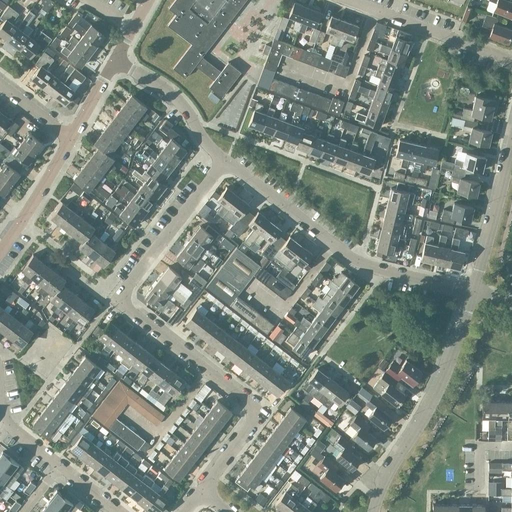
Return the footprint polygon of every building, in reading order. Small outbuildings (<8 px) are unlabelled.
[(53,3),(48,0),(42,0),(42,1),(40,2),(43,5),(41,8),(46,12),(53,3)] [(173,0),(168,8),(176,14),(167,25),(191,43),(172,68),(185,77),(194,65),(214,80),(209,87),(216,92),(221,97),(240,72),(228,62),(221,71),(201,57),(245,0),(173,0)] [(489,0),(496,3),(493,9),(511,17),(511,16),(511,1),(507,0),(489,0)] [(298,31),(307,6),(294,2),(289,16),(296,19),(293,29),(298,31)] [(0,34),(7,40),(17,27),(11,23),(18,13),(8,6),(0,16),(0,17),(4,21),(0,26),(0,34)] [(307,6),(298,31),(304,33),(306,27),(313,30),(320,11),(320,9),(312,6),(311,8),(307,6)] [(472,8),(467,6),(462,18),(462,19),(467,22),(472,8)] [(17,27),(7,40),(8,40),(7,42),(16,49),(17,47),(19,48),(28,35),(22,31),(34,14),(29,10),(17,27)] [(81,13),(78,11),(77,11),(67,23),(83,35),(83,34),(97,45),(104,35),(103,34),(104,32),(101,30),(100,31),(91,24),(86,30),(76,22),(83,14),(81,13)] [(488,36),(501,41),(501,42),(504,44),(505,42),(507,43),(511,29),(495,23),(497,18),(486,13),(482,25),(491,28),(488,36)] [(331,15),(325,30),(333,33),(329,42),(330,42),(329,44),(335,46),(335,44),(339,35),(344,20),(331,15)] [(282,16),(277,28),(278,29),(284,31),(288,18),(282,16)] [(344,20),(339,35),(344,37),(351,40),(357,25),(344,20)] [(70,29),(66,26),(60,34),(64,37),(70,29)] [(370,40),(375,42),(380,30),(374,28),(370,40)] [(315,42),(320,45),(321,44),(325,32),(320,30),(319,30),(315,42)] [(398,30),(391,48),(406,53),(408,49),(409,50),(412,42),(409,40),(411,35),(398,30)] [(34,40),(28,35),(19,48),(30,57),(38,46),(42,50),(51,38),(41,31),(34,40)] [(83,34),(83,35),(79,40),(72,36),(68,40),(70,42),(71,42),(89,55),(97,45),(83,34)] [(60,40),(56,37),(49,45),(54,49),(60,40)] [(268,55),(263,67),(274,72),(281,54),(281,53),(285,43),(280,41),(274,39),(271,46),(268,55)] [(375,42),(370,40),(366,48),(372,50),(375,42)] [(71,42),(70,42),(66,47),(64,46),(60,51),(81,66),(89,55),(71,42)] [(281,53),(281,54),(287,56),(291,45),(285,43),(281,53)] [(391,48),(381,44),(378,50),(389,54),(387,60),(402,66),(406,53),(391,48)] [(265,45),(262,53),(268,55),(271,46),(265,45)] [(291,45),(287,56),(293,58),(297,47),(291,45)] [(42,87),(52,74),(45,69),(53,59),(51,57),(55,52),(47,47),(44,51),(34,63),(39,67),(30,78),(42,87)] [(297,47),(293,58),(298,60),(303,49),(297,47)] [(303,49),(298,60),(304,62),(308,51),(303,49)] [(343,57),(341,63),(342,63),(343,64),(349,66),(351,60),(354,51),(347,49),(343,57)] [(308,51),(304,62),(310,64),(314,53),(308,51)] [(314,53),(310,64),(316,66),(320,55),(314,53)] [(330,59),(331,60),(337,62),(341,63),(343,57),(334,54),(332,53),(330,59)] [(364,54),(360,64),(366,66),(370,57),(364,54)] [(320,55),(316,66),(321,69),(326,58),(324,57),(320,55)] [(326,58),(321,69),(327,71),(331,60),(330,59),(327,58),(326,58)] [(331,60),(327,71),(333,73),(337,62),(331,60)] [(378,65),(376,70),(397,78),(402,66),(387,60),(384,67),(378,65)] [(337,62),(333,73),(339,75),(343,64),(342,63),(341,63),(337,62)] [(52,74),(42,87),(43,87),(42,88),(45,91),(46,90),(53,95),(74,68),(69,64),(58,79),(52,74)] [(349,66),(343,64),(339,75),(345,77),(349,66)] [(366,66),(360,64),(357,73),(363,75),(366,66)] [(274,72),(263,67),(257,84),(257,85),(268,89),(272,78),(274,72)] [(74,68),(53,95),(64,104),(74,91),(67,86),(74,77),(81,82),(85,76),(74,68)] [(397,78),(376,70),(374,76),(380,78),(377,84),(392,90),(397,78)] [(272,78),(268,89),(274,91),(278,80),(272,78)] [(351,88),(357,91),(357,90),(358,88),(359,85),(360,81),(355,79),(351,88)] [(284,82),(278,80),(274,91),(280,94),(284,82)] [(284,82),(280,94),(285,96),(290,84),(284,82)] [(290,84),(285,96),(291,98),(296,87),(290,84)] [(392,90),(377,84),(375,91),(369,89),(367,95),(373,97),(373,96),(388,102),(390,97),(392,98),(394,91),(392,90)] [(296,87),(291,98),(297,100),(301,89),(296,87)] [(351,88),(348,98),(353,100),(357,91),(351,88)] [(307,91),(301,89),(297,100),(303,102),(307,91)] [(313,93),(307,91),(303,102),(309,105),(313,93)] [(319,95),(313,93),(309,105),(315,107),(319,95)] [(73,94),(70,99),(77,103),(80,98),(73,94)] [(131,94),(125,102),(145,118),(148,115),(143,110),(146,106),(131,94)] [(273,94),(270,102),(271,102),(276,104),(276,103),(278,99),(278,96),(273,94)] [(319,95),(315,107),(321,109),(325,98),(319,95)] [(454,108),(452,117),(464,120),(464,119),(473,121),(475,115),(490,119),(492,112),(493,112),(495,111),(497,103),(495,100),(475,95),(472,109),(463,107),(462,110),(454,108)] [(373,96),(373,97),(368,109),(383,114),(388,102),(373,96)] [(331,100),(327,111),(338,115),(343,101),(340,100),(332,97),(331,100)] [(249,106),(255,108),(257,102),(257,101),(252,98),(251,98),(248,106),(249,106)] [(331,100),(325,98),(321,109),(327,111),(331,100)] [(292,101),(289,109),(295,111),(297,103),(292,101)] [(346,102),(344,107),(350,109),(352,103),(347,101),(346,102)] [(119,110),(134,122),(137,118),(143,122),(145,118),(125,102),(119,110)] [(267,114),(266,114),(260,111),(263,104),(257,102),(255,108),(248,125),(261,129),(267,114)] [(295,111),(290,123),(291,123),(285,138),(297,143),(303,127),(302,127),(296,125),(299,118),(301,113),(303,106),(298,104),(295,111)] [(267,114),(261,129),(273,134),(278,118),(272,116),(275,109),(269,107),(268,106),(266,114),(267,114)] [(303,106),(301,113),(307,115),(307,114),(310,108),(303,106)] [(383,114),(368,109),(366,115),(356,112),(354,118),(364,121),(379,127),(383,114)] [(119,110),(112,119),(133,135),(136,131),(130,127),(134,122),(119,110)] [(0,111),(0,137),(0,138),(1,138),(5,132),(13,121),(8,118),(0,111)] [(278,118),(273,134),(285,138),(291,123),(290,123),(284,120),(287,113),(281,111),(280,111),(278,118)] [(150,119),(155,123),(160,117),(155,113),(150,119)] [(166,118),(158,128),(159,129),(170,138),(170,139),(167,143),(162,139),(161,138),(158,142),(159,142),(179,158),(186,150),(186,149),(182,147),(177,142),(176,142),(181,136),(170,128),(173,124),(166,119),(166,118)] [(112,119),(106,127),(121,139),(125,134),(130,138),(133,135),(112,119)] [(464,119),(464,120),(462,130),(471,132),(469,141),(488,145),(491,132),(476,128),(477,122),(473,121),(464,119)] [(13,121),(5,132),(10,136),(18,125),(13,121)] [(297,143),(295,146),(308,151),(313,136),(307,133),(309,126),(304,124),(302,127),(303,127),(297,143)] [(106,127),(100,135),(120,151),(123,147),(118,143),(121,139),(106,127)] [(362,127),(360,134),(368,137),(370,130),(362,127)] [(313,136),(308,151),(320,155),(325,140),(319,138),(321,131),(316,128),(313,136)] [(368,137),(361,154),(362,154),(356,169),(368,173),(374,158),(367,156),(376,132),(370,130),(368,137)] [(28,132),(21,143),(35,153),(39,148),(40,149),(44,144),(42,143),(28,132)] [(328,133),(325,140),(320,155),(332,160),(338,145),(337,145),(331,142),(334,135),(328,133)] [(378,133),(375,139),(381,141),(388,144),(390,139),(390,138),(378,133)] [(120,151),(100,135),(93,143),(98,147),(108,155),(112,150),(117,154),(118,154),(120,151)] [(150,136),(145,142),(149,145),(154,139),(150,136)] [(340,137),(337,145),(338,145),(332,160),(344,164),(350,149),(349,149),(343,147),(346,140),(340,137)] [(133,145),(137,147),(141,141),(138,139),(133,145)] [(399,139),(395,155),(402,156),(400,166),(406,167),(408,158),(412,142),(399,139)] [(158,142),(156,145),(156,146),(161,150),(158,154),(173,166),(179,158),(159,142),(158,142)] [(350,149),(344,164),(356,169),(362,154),(361,154),(355,151),(358,144),(352,142),(349,149),(350,149)] [(425,145),(412,142),(408,158),(415,159),(413,169),(419,170),(425,145)] [(10,151),(7,156),(18,164),(22,159),(27,163),(28,165),(32,160),(31,158),(35,153),(21,143),(17,148),(14,146),(10,151)] [(425,145),(419,170),(425,172),(427,162),(434,164),(437,148),(425,145)] [(127,150),(131,154),(135,149),(130,146),(127,150)] [(98,147),(92,154),(112,170),(115,167),(110,163),(113,158),(108,155),(98,147)] [(452,170),(465,173),(466,167),(481,170),(485,157),(466,153),(464,161),(455,159),(452,170)] [(92,154),(86,162),(101,174),(104,169),(110,174),(112,170),(92,154)] [(173,166),(158,154),(154,159),(149,155),(146,158),(167,174),(173,166)] [(5,162),(0,169),(0,174),(11,183),(15,178),(17,180),(21,174),(19,173),(14,169),(18,164),(7,156),(3,160),(5,162)] [(146,158),(143,162),(149,166),(145,170),(154,177),(160,182),(161,182),(161,181),(167,174),(146,158)] [(101,174),(86,162),(80,170),(100,186),(102,184),(103,183),(97,178),(101,174)] [(134,169),(131,172),(138,178),(159,194),(166,186),(161,182),(160,182),(154,177),(145,170),(142,174),(141,174),(134,169)] [(100,186),(80,170),(73,179),(88,190),(91,186),(97,190),(96,191),(105,198),(109,193),(100,186)] [(465,173),(452,170),(450,181),(458,183),(457,191),(476,195),(479,182),(463,179),(465,173)] [(404,174),(394,172),(393,178),(403,180),(404,174)] [(0,190),(4,194),(5,195),(9,190),(7,189),(11,183),(0,174),(0,190)] [(406,175),(405,181),(415,183),(416,177),(406,175)] [(416,177),(415,183),(416,183),(425,186),(426,180),(417,178),(416,177)] [(138,178),(136,181),(141,186),(138,190),(153,202),(159,194),(138,178)] [(102,184),(100,186),(109,193),(112,190),(111,189),(103,183),(102,184)] [(75,191),(75,192),(79,195),(81,194),(83,191),(78,187),(75,191)] [(115,190),(123,197),(126,194),(125,193),(119,188),(117,187),(115,190)] [(207,213),(203,217),(214,225),(222,216),(237,195),(226,187),(220,195),(214,191),(211,195),(217,199),(222,203),(217,210),(216,211),(217,212),(213,217),(207,213)] [(388,198),(406,202),(408,192),(391,188),(388,198)] [(153,202),(138,190),(134,194),(129,190),(126,194),(147,210),(153,202)] [(81,194),(79,195),(87,202),(91,197),(83,191),(81,194)] [(140,218),(147,210),(126,194),(123,197),(129,201),(125,206),(140,218)] [(237,195),(222,216),(227,220),(232,224),(237,218),(238,216),(248,204),(237,195)] [(388,198),(386,208),(403,212),(409,213),(410,209),(404,207),(406,202),(388,198)] [(421,198),(420,205),(427,207),(429,200),(423,198),(422,198),(421,198)] [(58,223),(74,203),(71,200),(66,206),(62,202),(50,217),(58,223)] [(443,208),(441,220),(453,223),(454,217),(470,221),(473,207),(454,202),(452,210),(443,208)] [(78,206),(74,203),(58,223),(66,230),(78,215),(73,211),(78,206)] [(420,205),(418,214),(422,215),(425,215),(427,207),(420,205)] [(140,218),(125,206),(122,210),(116,206),(113,210),(134,226),(140,218)] [(386,208),(384,218),(401,222),(402,218),(410,220),(411,214),(409,213),(403,212),(386,208)] [(428,209),(427,217),(435,219),(437,211),(428,209)] [(253,240),(269,220),(258,211),(248,224),(253,228),(243,242),(249,246),(254,240),(253,240)] [(106,218),(111,222),(115,215),(111,212),(106,218)] [(66,230),(74,236),(90,215),(87,213),(86,213),(82,218),(78,215),(66,230)] [(82,242),(94,227),(90,224),(94,218),(90,215),(74,236),(82,242)] [(114,218),(110,223),(115,227),(119,222),(114,218)] [(384,218),(381,228),(405,234),(406,229),(403,229),(405,223),(401,222),(384,218)] [(232,224),(229,229),(234,232),(242,222),(237,219),(232,224)] [(280,229),(269,220),(253,240),(254,240),(258,244),(264,236),(270,241),(280,229)] [(430,221),(428,227),(438,229),(439,223),(430,221)] [(242,222),(234,232),(238,236),(246,226),(242,222)] [(200,226),(191,236),(212,252),(215,247),(210,243),(218,232),(208,224),(204,229),(200,226)] [(94,227),(82,242),(78,247),(87,253),(98,238),(94,235),(98,229),(94,226),(94,227)] [(468,230),(455,227),(454,233),(467,236),(468,230)] [(229,228),(224,234),(229,238),(234,232),(229,229),(229,228)] [(378,235),(380,235),(379,238),(396,242),(397,237),(404,239),(405,234),(381,228),(381,229),(379,229),(378,235)] [(115,235),(118,240),(125,236),(122,231),(115,235)] [(438,245),(434,262),(446,265),(450,248),(444,246),(446,236),(440,234),(437,245),(438,245)] [(438,245),(437,245),(431,243),(432,237),(426,235),(421,259),(434,262),(438,245)] [(98,238),(87,253),(94,259),(111,239),(107,236),(103,242),(98,238)] [(191,236),(184,246),(199,258),(203,252),(208,256),(212,252),(191,236)] [(273,247),(265,257),(270,260),(274,256),(285,264),(300,244),(290,236),(289,236),(286,240),(278,250),(273,247)] [(234,245),(223,237),(220,242),(230,250),(234,245)] [(450,248),(446,265),(459,268),(460,266),(462,266),(463,262),(461,261),(463,251),(456,249),(459,239),(453,237),(450,248)] [(396,242),(379,238),(377,249),(378,249),(377,255),(385,257),(387,251),(398,254),(400,248),(395,247),(396,242)] [(111,239),(94,259),(103,266),(115,251),(110,247),(114,242),(111,239)] [(268,243),(260,253),(265,257),(273,247),(268,243)] [(281,269),(275,277),(276,278),(285,285),(289,280),(283,276),(290,268),(296,261),(302,266),(307,270),(314,262),(308,257),(311,253),(300,244),(285,264),(281,269)] [(199,258),(184,246),(176,257),(194,271),(196,271),(200,266),(200,267),(204,262),(199,258)] [(236,247),(221,267),(245,285),(253,275),(260,265),(236,247)] [(25,281),(41,261),(32,254),(21,269),(25,273),(21,278),(25,281)] [(216,268),(222,260),(218,256),(211,264),(216,268)] [(265,257),(259,264),(260,265),(264,268),(270,261),(270,260),(265,257)] [(41,261),(25,281),(28,284),(33,278),(37,282),(49,267),(41,261)] [(326,261),(319,271),(323,275),(330,266),(331,265),(326,261)] [(207,273),(212,267),(207,263),(202,269),(207,273)] [(264,268),(260,265),(253,275),(284,300),(292,290),(285,285),(275,277),(264,268)] [(168,266),(160,276),(181,292),(191,300),(199,290),(202,286),(192,277),(188,282),(194,287),(191,291),(177,280),(181,276),(168,266)] [(41,285),(38,291),(41,293),(57,273),(49,267),(37,282),(41,285)] [(245,285),(221,267),(206,286),(229,305),(237,295),(245,285)] [(319,271),(310,282),(316,286),(325,275),(323,275),(319,271)] [(334,276),(331,280),(350,295),(358,285),(340,272),(336,277),(334,276)] [(57,273),(41,293),(45,296),(49,291),(53,294),(61,284),(65,279),(57,273)] [(196,273),(192,277),(202,286),(206,281),(196,273)] [(160,276),(152,287),(165,297),(165,296),(168,292),(181,303),(180,305),(185,309),(191,300),(181,292),(160,276)] [(330,287),(325,293),(342,306),(343,305),(350,295),(331,280),(327,285),(330,287)] [(53,294),(49,299),(54,303),(50,308),(53,311),(69,290),(61,284),(53,294)] [(152,287),(144,297),(162,312),(167,306),(170,309),(174,304),(165,297),(152,287)] [(69,290),(53,311),(55,312),(57,313),(61,308),(66,312),(77,296),(69,290)] [(9,294),(8,295),(13,299),(17,295),(12,291),(9,294)] [(214,297),(208,292),(205,296),(212,301),(214,297)] [(319,296),(315,301),(335,315),(342,306),(325,293),(321,298),(319,296)] [(255,310),(237,295),(229,305),(248,319),(255,310)] [(85,303),(77,296),(66,312),(70,315),(66,321),(69,323),(85,303)] [(16,301),(25,308),(28,303),(20,297),(16,301)] [(223,304),(217,299),(214,302),(221,307),(223,304)] [(0,322),(8,312),(3,309),(8,303),(4,301),(0,305),(0,322)] [(335,315),(315,301),(312,305),(319,311),(315,316),(327,325),(335,315)] [(69,323),(70,323),(73,326),(77,321),(82,324),(94,309),(85,303),(69,323)] [(232,311),(225,306),(222,309),(229,314),(232,311)] [(175,321),(183,311),(178,307),(170,317),(175,321)] [(291,307),(288,311),(292,315),(296,311),(291,307)] [(196,308),(184,323),(193,330),(205,315),(196,308)] [(0,330),(4,334),(20,313),(17,310),(13,316),(8,312),(0,322),(0,330)] [(274,324),(255,310),(248,319),(267,334),(274,324)] [(53,311),(48,318),(49,319),(51,321),(52,321),(58,314),(57,313),(55,312),(53,311)] [(287,312),(284,316),(292,323),(296,319),(296,318),(292,315),(288,311),(287,312)] [(240,317),(233,312),(231,315),(237,320),(240,317)] [(13,340),(24,325),(20,321),(24,316),(20,313),(4,334),(13,340)] [(205,315),(193,330),(201,336),(213,321),(205,315)] [(327,325),(315,316),(311,322),(303,316),(300,321),(319,336),(327,325)] [(292,331),(312,346),(319,336),(300,321),(296,318),(296,319),(292,323),(296,326),(292,331)] [(24,325),(13,340),(21,347),(33,331),(37,326),(33,323),(30,320),(29,319),(24,325)] [(242,319),(239,322),(246,327),(248,324),(242,319)] [(213,321),(201,336),(210,343),(221,328),(213,321)] [(106,343),(118,328),(109,322),(97,337),(106,343)] [(69,323),(65,329),(68,332),(73,326),(70,323),(69,323)] [(97,325),(91,332),(96,336),(97,336),(102,329),(102,328),(97,325)] [(257,330),(250,325),(248,328),(254,333),(257,330)] [(277,325),(268,336),(276,342),(283,333),(281,332),(283,329),(277,325)] [(106,343),(103,347),(108,351),(111,347),(115,350),(126,335),(118,328),(106,343)] [(221,328),(210,343),(218,349),(230,334),(221,328)] [(292,331),(286,339),(294,345),(292,347),(304,356),(312,346),(292,331)] [(265,337),(258,332),(256,335),(262,340),(265,337)] [(230,334),(218,349),(226,356),(238,341),(230,334)] [(115,350),(113,352),(116,355),(118,353),(123,356),(135,341),(126,335),(115,350)] [(273,343),(267,338),(264,341),(271,346),(273,343)] [(135,341),(123,356),(119,361),(128,367),(131,363),(143,348),(135,341)] [(238,341),(226,356),(235,362),(246,347),(238,341)] [(275,344),(273,348),(279,353),(282,350),(275,344)] [(246,347),(235,362),(243,369),(255,354),(247,347),(246,347)] [(143,348),(131,363),(140,369),(151,354),(143,348)] [(97,349),(92,355),(95,358),(100,351),(97,349)] [(290,356),(284,351),(281,355),(287,359),(290,356)] [(151,354),(140,369),(142,371),(143,373),(137,380),(142,384),(148,376),(160,361),(151,354)] [(255,354),(243,369),(251,375),(263,360),(255,354)] [(85,356),(78,365),(93,376),(100,368),(85,356)] [(100,356),(97,359),(103,364),(106,361),(100,356)] [(298,363),(292,358),(289,361),(296,366),(298,363)] [(377,365),(382,369),(388,362),(383,358),(377,365)] [(263,360),(251,375),(260,382),(272,367),(264,360),(263,360)] [(392,361),(385,371),(397,381),(401,376),(412,385),(422,372),(406,360),(400,367),(392,361)] [(168,367),(160,361),(148,376),(156,382),(168,367)] [(108,362),(106,366),(112,371),(114,367),(108,362)] [(78,365),(71,373),(87,385),(91,388),(98,380),(93,376),(78,365)] [(151,389),(148,393),(145,397),(147,398),(154,403),(156,400),(152,396),(155,392),(160,386),(165,389),(176,374),(168,367),(156,382),(151,389)] [(272,367),(260,382),(268,388),(280,373),(272,367)] [(312,395),(327,376),(317,368),(302,388),(308,392),(299,403),(303,407),(307,402),(312,395)] [(116,369),(114,372),(120,377),(123,374),(116,369)] [(397,381),(385,371),(372,387),(396,405),(397,404),(398,405),(401,402),(399,401),(405,394),(393,385),(397,381)] [(71,373),(65,381),(80,393),(87,385),(71,373)] [(280,373),(268,388),(277,395),(289,380),(280,374),(280,373)] [(165,389),(160,395),(166,399),(168,401),(173,395),(173,396),(179,389),(184,394),(190,386),(185,381),(176,374),(165,389)] [(125,375),(122,379),(128,384),(131,380),(125,375)] [(327,376),(312,395),(323,403),(338,384),(327,376)] [(107,384),(105,386),(108,389),(110,386),(115,380),(112,377),(111,379),(107,384)] [(127,402),(135,392),(119,380),(92,415),(108,427),(115,417),(121,410),(127,402)] [(65,381),(58,390),(74,401),(74,402),(77,405),(78,405),(85,397),(80,393),(65,381)] [(133,382),(130,385),(137,390),(140,387),(133,382)] [(338,384),(323,403),(327,407),(328,408),(334,400),(338,404),(347,392),(338,384)] [(105,386),(100,392),(103,395),(108,389),(105,386)] [(145,397),(148,393),(142,388),(139,392),(145,397)] [(58,390),(52,398),(71,413),(77,405),(74,402),(74,401),(58,390)] [(127,402),(132,406),(137,409),(142,413),(147,417),(152,421),(157,425),(164,415),(159,411),(154,407),(149,404),(144,400),(139,396),(135,392),(127,402)] [(203,398),(197,393),(194,397),(200,402),(203,398)] [(97,403),(102,397),(99,394),(94,401),(97,403)] [(390,419),(392,417),(382,410),(386,405),(372,395),(365,404),(373,409),(368,416),(383,428),(385,426),(386,426),(387,425),(388,425),(389,424),(390,423),(390,422),(390,421),(390,420),(390,419)] [(64,421),(71,413),(52,398),(45,406),(64,421)] [(196,401),(192,399),(187,405),(191,408),(196,401)] [(345,407),(354,414),(360,406),(351,399),(345,407)] [(155,401),(154,403),(156,405),(163,410),(165,407),(162,404),(158,401),(156,400),(155,401)] [(217,400),(210,409),(224,421),(225,420),(231,411),(217,400)] [(495,426),(495,401),(482,400),(482,418),(488,418),(488,426),(495,426)] [(508,401),(495,401),(495,426),(501,426),(501,418),(507,418),(508,401)] [(87,409),(90,412),(96,405),(92,402),(88,406),(87,409)] [(307,402),(303,407),(307,410),(311,406),(307,402)] [(45,406),(39,415),(58,429),(64,421),(45,406)] [(189,410),(186,407),(181,414),(184,416),(189,410)] [(291,407),(284,416),(298,427),(302,423),(305,418),(291,407)] [(210,409),(203,417),(218,429),(224,421),(210,409)] [(316,411),(313,415),(328,426),(329,427),(334,420),(329,418),(328,419),(317,410),(316,411)] [(84,420),(89,414),(86,411),(81,418),(84,420)] [(58,429),(39,415),(32,423),(46,434),(45,436),(50,440),(58,429)] [(183,418),(179,415),(174,422),(178,424),(183,418)] [(350,424),(357,429),(351,436),(367,448),(375,438),(366,430),(370,425),(357,415),(350,424)] [(284,416),(277,424),(292,436),(298,427),(284,416)] [(115,417),(108,427),(137,450),(139,448),(144,440),(115,417)] [(203,417),(197,426),(212,437),(218,429),(203,417)] [(99,424),(93,419),(90,423),(97,428),(99,424)] [(73,428),(76,430),(82,422),(79,420),(73,428)] [(176,427),(173,424),(168,430),(171,433),(176,427)] [(292,436),(277,424),(271,433),(286,444),(292,436)] [(101,426),(99,429),(105,434),(108,431),(101,426)] [(197,426),(190,434),(205,445),(212,437),(197,426)] [(66,436),(70,439),(76,430),(73,428),(66,436)] [(318,428),(313,434),(316,437),(321,430),(318,428)] [(170,435),(166,432),(161,439),(165,441),(170,435)] [(79,455),(90,440),(81,433),(70,448),(79,455)] [(116,438),(110,433),(107,436),(114,441),(116,438)] [(271,433),(265,441),(280,452),(286,444),(271,433)] [(63,434),(61,437),(67,442),(70,439),(66,436),(63,434)] [(190,434),(184,442),(199,454),(205,445),(190,434)] [(87,461),(99,446),(95,444),(98,440),(94,436),(91,440),(90,440),(79,455),(77,457),(83,461),(84,459),(87,461)] [(335,457),(351,469),(360,458),(350,451),(354,446),(340,436),(334,444),(341,450),(335,457)] [(308,441),(306,443),(310,446),(314,439),(311,437),(308,441)] [(118,439),(116,442),(122,447),(125,444),(118,439)] [(144,440),(139,448),(144,452),(150,445),(144,440)] [(316,450),(319,453),(325,445),(318,440),(312,447),(313,448),(316,450)] [(163,443),(160,441),(155,447),(158,450),(163,443)] [(265,441),(258,450),(273,461),(280,452),(265,441)] [(199,454),(184,442),(177,451),(192,462),(199,454)] [(133,450),(126,445),(124,449),(130,454),(133,450)] [(303,454),(308,448),(305,445),(300,452),(303,454)] [(102,449),(99,446),(87,461),(95,468),(107,453),(109,450),(104,446),(102,449)] [(157,452),(153,449),(148,456),(152,458),(157,452)] [(258,450),(252,458),(267,470),(273,461),(258,450)] [(2,451),(0,453),(0,465),(16,477),(23,468),(18,463),(2,451)] [(95,468),(94,469),(100,474),(101,472),(104,474),(119,454),(115,451),(112,457),(107,453),(95,468)] [(177,451),(171,459),(186,471),(192,462),(177,451)] [(141,457),(135,452),(132,455),(139,460),(141,457)] [(119,454),(104,474),(112,481),(128,461),(119,454)] [(294,460),(293,460),(297,463),(302,456),(298,454),(294,460)] [(338,466),(325,456),(317,465),(325,471),(319,477),(335,490),(344,479),(334,471),(338,466)] [(252,458),(245,467),(260,478),(267,470),(252,458)] [(150,464),(143,459),(141,462),(147,467),(150,464)] [(186,471),(171,459),(164,468),(179,479),(186,471)] [(288,468),(287,469),(290,471),(295,465),(292,462),(289,460),(288,461),(288,464),(290,465),(288,467),(288,468)] [(128,461),(112,481),(120,487),(132,472),(133,473),(136,469),(128,462),(128,461)] [(501,469),(501,463),(488,463),(488,471),(501,472),(501,469)] [(511,463),(501,463),(501,469),(511,469),(511,476),(511,463)] [(0,465),(0,480),(3,483),(8,487),(16,477),(0,465)] [(152,465),(149,468),(155,473),(158,470),(152,465)] [(260,478),(245,467),(239,476),(251,485),(254,487),(258,490),(262,484),(258,481),(260,478)] [(284,480),(289,473),(286,470),(281,477),(284,480)] [(132,472),(120,487),(129,494),(142,477),(134,471),(133,473),(132,472)] [(160,471),(157,475),(158,475),(162,478),(164,480),(166,476),(160,471)] [(145,473),(129,494),(137,500),(136,502),(149,485),(149,486),(153,480),(145,473)] [(301,474),(297,479),(305,486),(309,481),(301,474)] [(251,485),(239,476),(235,481),(247,490),(251,485)] [(146,507),(144,509),(149,511),(151,511),(152,511),(155,511),(158,509),(161,511),(166,511),(173,504),(166,499),(161,495),(172,481),(168,478),(157,492),(146,507)] [(278,488),(283,482),(279,479),(274,485),(278,488)] [(17,481),(13,486),(18,490),(22,485),(17,481)] [(23,491),(28,495),(35,485),(30,481),(23,491)] [(311,482),(307,488),(311,491),(307,496),(311,499),(315,494),(319,489),(311,482)] [(296,499),(298,495),(295,492),(298,489),(291,483),(275,504),(285,511),(296,499)] [(157,492),(149,486),(149,485),(136,502),(141,506),(143,505),(146,507),(157,492)] [(268,494),(271,497),(276,490),(273,487),(273,488),(268,494)] [(503,488),(503,495),(511,495),(511,501),(511,488),(511,489),(503,488)] [(315,494),(311,499),(316,503),(320,498),(326,502),(330,497),(319,489),(315,494)] [(56,490),(49,500),(65,511),(64,511),(73,511),(74,511),(77,507),(79,509),(83,503),(70,493),(66,497),(63,496),(56,490)] [(259,493),(254,499),(262,506),(267,499),(259,493)] [(296,499),(285,511),(301,511),(311,499),(307,496),(301,503),(296,499)] [(316,503),(311,499),(301,511),(312,511),(310,510),(316,503)] [(8,509),(11,511),(14,511),(21,504),(15,500),(8,509)] [(64,511),(65,511),(49,500),(41,509),(44,511),(64,511)] [(501,507),(501,511),(511,511),(511,501),(511,507),(501,507)]
